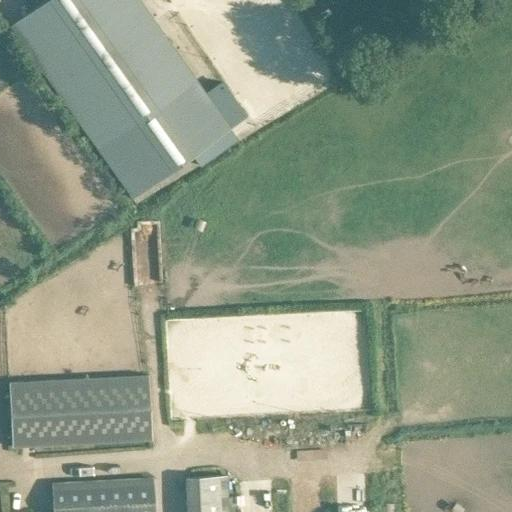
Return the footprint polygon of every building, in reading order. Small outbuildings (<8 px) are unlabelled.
[(43,0),(26,13),(10,24),(98,148),(132,196),(165,173),(230,127),(247,115),(222,80),(205,92),(196,78),(192,81),(184,70),(171,79),(115,0),(43,0)] [(158,258),(158,224),(131,224),(132,258),(158,258)] [(11,445),(152,439),(149,374),(9,381),(11,445)] [(187,511),(228,511),(227,474),(186,476),(187,511)] [(154,511),(152,476),(51,482),(52,511),(154,511)] [(271,511),(272,503),(241,504),(241,511),(271,511)]
